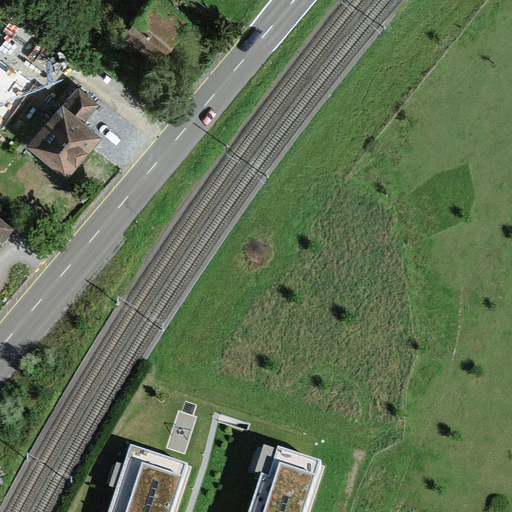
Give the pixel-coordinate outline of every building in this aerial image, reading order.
[(120,7),(112,0),(96,0),(86,12),(103,27),(120,7)] [(131,32),(156,54),(185,22),(160,0),(131,32)] [(35,135),(68,165),(99,130),(87,120),(100,105),(78,86),(35,135)] [(264,451),(255,478),(261,480),(250,511),(306,511),(322,465),(278,451),(277,455),(264,451)] [(172,511),(186,472),(132,454),(112,511),(172,511)]
